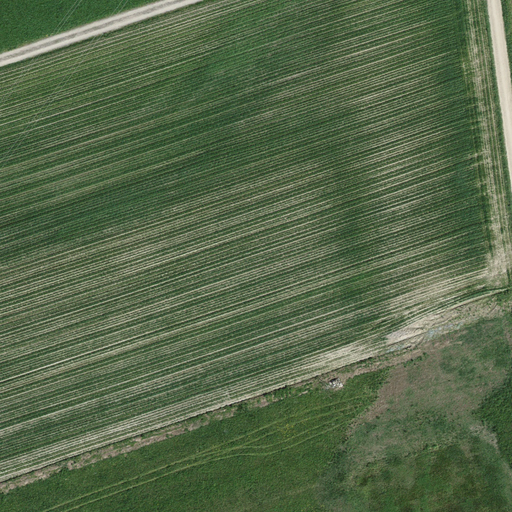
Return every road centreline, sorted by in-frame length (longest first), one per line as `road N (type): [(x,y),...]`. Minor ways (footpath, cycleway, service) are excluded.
road 1 (track): [(0,60),(187,0)]
road 2 (track): [(511,144),(492,0)]
